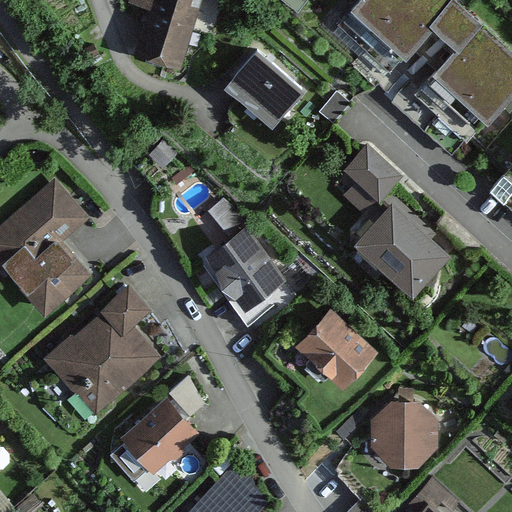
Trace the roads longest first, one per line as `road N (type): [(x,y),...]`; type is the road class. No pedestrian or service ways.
road 1 (residential): [(118,192),(175,273),(315,511)]
road 2 (residential): [(0,2),(99,140),(118,192)]
road 3 (residential): [(511,255),(361,121)]
road 4 (residential): [(99,0),(136,71),(210,103)]
